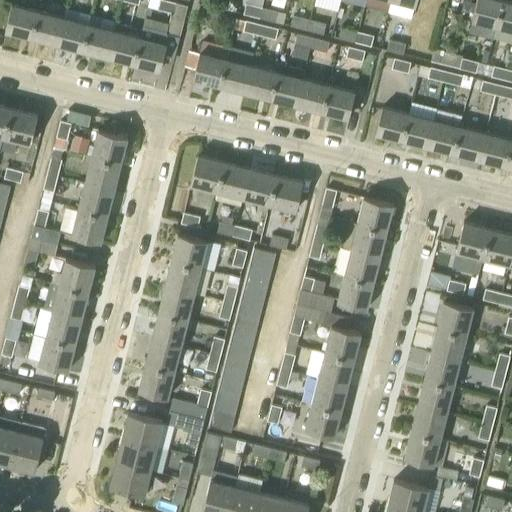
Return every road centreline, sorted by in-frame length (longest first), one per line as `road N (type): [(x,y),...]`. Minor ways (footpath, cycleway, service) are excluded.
road 1 (residential): [(68,511),(164,119)]
road 2 (residential): [(350,511),(430,188)]
road 3 (residential): [(430,188),(164,119)]
road 4 (residential): [(164,119),(0,77)]
